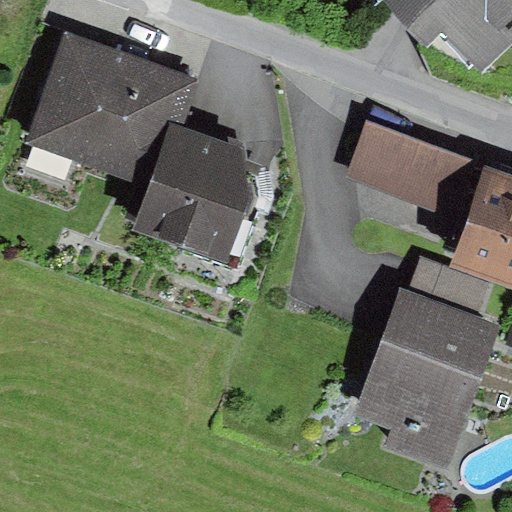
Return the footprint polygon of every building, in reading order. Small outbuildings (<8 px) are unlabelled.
[(511,57),(511,0),(374,0),(427,54),(442,39),(485,84),(511,57)] [(26,148),(148,191),(170,130),(188,78),(66,35),(26,148)] [(148,191),(132,238),(232,272),(255,204),(245,156),(170,130),(148,191)] [(348,184),(468,227),(487,173),(366,131),(348,184)] [(511,182),(487,173),(468,227),(452,271),(511,292),(511,182)] [(420,265),(408,299),(477,323),(489,290),(420,265)] [(408,299),(400,296),(354,423),(392,437),(387,452),(447,474),(498,331),(477,323),(408,299)]
